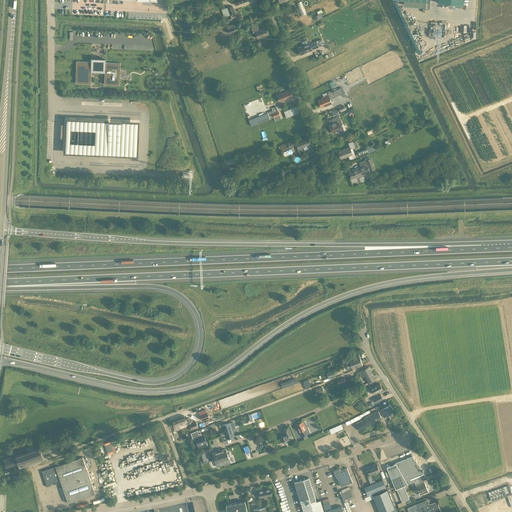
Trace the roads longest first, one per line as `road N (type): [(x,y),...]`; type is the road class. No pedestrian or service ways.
road 1 (motorway): [(0,358),(127,388),(167,389),(212,375),(342,294),(511,268)]
road 2 (motorway): [(0,282),(511,261)]
road 3 (motorway): [(481,249),(0,269)]
road 4 (motorway): [(481,249),(1,232)]
road 5 (motorway): [(0,284),(161,287),(189,303),(201,332),(189,366),(157,383),(0,348)]
road 6 (unclassified): [(477,511),(381,377),(362,323)]
road 7 (unclassified): [(206,489),(405,435)]
road 8 (unclassified): [(338,182),(267,0)]
road 9 (secondary): [(1,232),(7,68)]
road 10 (track): [(164,417),(49,458)]
